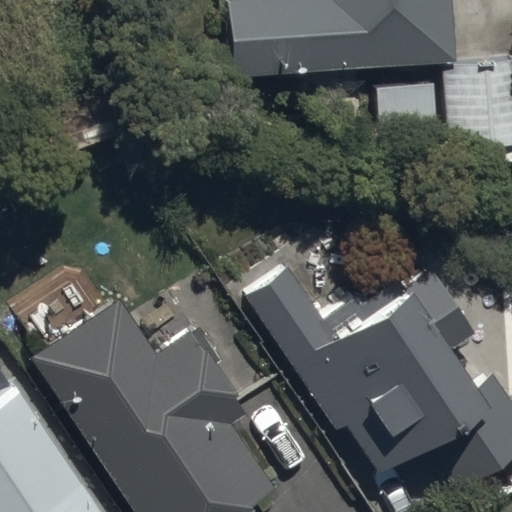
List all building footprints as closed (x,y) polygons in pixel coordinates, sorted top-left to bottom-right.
[(443,36),(440,0),(205,0),(210,55),(443,36)] [(511,48),(433,51),(436,126),(511,122),(511,48)] [(276,255),(238,283),(373,465),(446,411),(475,450),(511,423),(511,393),(396,237),(311,301),(276,255)] [(104,284),(28,335),(147,511),(179,511),(258,459),(215,396),(230,386),(174,303),(134,329),(104,284)] [(104,511),(0,364),(0,511),(104,511)]
